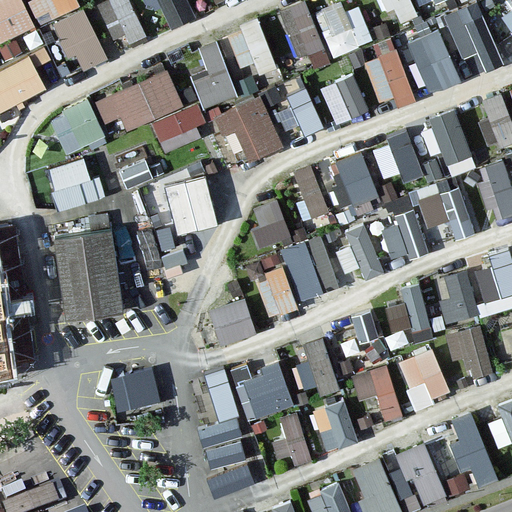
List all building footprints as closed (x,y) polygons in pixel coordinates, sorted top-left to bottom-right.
[(28,0),(0,0),(0,35),(1,38),(38,22),(28,0)] [(39,0),(44,16),(81,4),(79,0),(39,0)] [(105,0),(125,42),(150,31),(136,0),(105,0)] [(173,23),(198,12),(192,0),(149,0),(152,5),(163,1),(173,23)] [(311,46),(317,62),(333,56),(311,0),(294,0),(283,4),(300,50),(311,46)] [(375,37),(362,0),(340,0),(320,7),(335,50),(375,37)] [(414,0),(389,0),(395,18),(418,10),(414,0)] [(488,64),(507,56),(482,0),(468,0),(446,10),(465,53),(480,46),(488,64)] [(56,15),(69,52),(80,48),(85,63),(108,55),(90,4),(56,15)] [(259,55),(264,68),(280,62),(262,13),(230,25),(243,61),(259,55)] [(431,88),(463,75),(442,23),(410,35),(431,88)] [(222,34),(202,41),(210,65),(195,70),(207,102),(241,90),(222,34)] [(45,41),(0,66),(0,110),(50,82),(38,62),(52,54),(45,41)] [(396,91),(400,101),(418,95),(399,43),(367,55),(382,96),(396,91)] [(173,65),(98,92),(107,117),(123,111),(128,125),(155,115),(164,142),(212,124),(202,97),(187,102),(173,65)] [(339,119),(373,104),(356,67),(323,82),(339,119)] [(290,90),(309,129),(328,120),(309,81),(290,90)] [(484,94),(490,113),(480,116),(490,143),(511,134),(511,107),(504,87),(484,94)] [(217,109),(226,130),(239,125),(252,157),(286,143),(265,90),(217,109)] [(69,148),(108,129),(91,94),(52,113),(69,148)] [(423,119),(433,149),(445,145),(453,170),(478,161),(459,106),(423,119)] [(386,173),(404,168),(407,177),(426,171),(412,127),(375,139),(386,173)] [(370,148),(333,155),(342,200),(379,193),(370,148)] [(60,205),(103,192),(91,151),(48,163),(60,205)] [(149,153),(121,164),(129,182),(156,172),(149,153)] [(496,215),(511,210),(511,156),(511,153),(481,161),(496,215)] [(307,215),(333,206),(316,159),(297,165),(308,195),(301,197),(307,215)] [(180,229),(223,217),(209,169),(166,181),(180,229)] [(430,225),(450,219),(455,234),(478,227),(461,177),(419,191),(430,225)] [(255,223),(260,240),(292,232),(282,194),(258,201),(264,221),(255,223)] [(383,218),(395,257),(430,245),(418,207),(383,218)] [(369,218),(339,227),(351,266),(362,263),(365,274),(385,268),(369,218)] [(168,261),(184,257),(174,221),(158,225),(168,261)] [(110,230),(54,239),(67,319),(123,310),(110,230)] [(284,244),(301,295),(342,282),(325,231),(284,244)] [(496,262),(474,266),(474,263),(448,269),(454,292),(442,295),(447,317),(511,302),(511,244),(493,249),(496,262)] [(251,259),(272,314),(302,302),(281,247),(251,259)] [(0,378),(14,377),(0,274),(0,378)] [(405,295),(387,301),(396,328),(412,322),(417,336),(438,329),(420,278),(401,284),(405,295)] [(248,292),(212,305),(226,340),(261,327),(248,292)] [(355,310),(361,338),(380,333),(375,306),(355,310)] [(447,330),(455,354),(468,350),(475,372),(496,365),(481,319),(447,330)] [(327,332),(307,339),(324,390),(343,383),(327,332)] [(434,394),(452,387),(436,343),(400,356),(409,382),(428,376),(434,394)] [(309,383),(319,380),(312,356),(301,359),(309,383)] [(243,371),(256,413),(297,400),(284,358),(243,371)] [(389,358),(354,370),(363,395),(378,390),(388,417),(408,409),(389,358)] [(227,361),(207,368),(224,415),(244,409),(227,361)] [(111,379),(118,412),(161,403),(154,369),(111,379)] [(427,379),(410,384),(415,401),(432,395),(427,379)] [(347,394),(314,405),(327,446),(361,435),(347,394)] [(511,394),(491,401),(503,441),(511,438),(511,394)] [(283,413),(298,459),(318,452),(302,406),(283,413)] [(463,434),(453,438),(464,466),(475,462),(483,481),(503,473),(475,406),(455,414),(463,434)] [(203,422),(207,441),(237,435),(233,416),(203,422)] [(416,471),(427,502),(450,494),(430,437),(398,448),(407,474),(416,471)] [(363,493),(369,511),(397,511),(422,504),(412,472),(395,477),(387,452),(356,462),(366,493),(363,493)] [(257,455),(207,471),(214,492),(264,476),(257,455)] [(445,476),(452,491),(472,483),(465,467),(445,476)] [(310,490),(317,511),(356,511),(346,479),(310,490)] [(264,511),(300,511),(296,498),(264,510),(264,511)]
